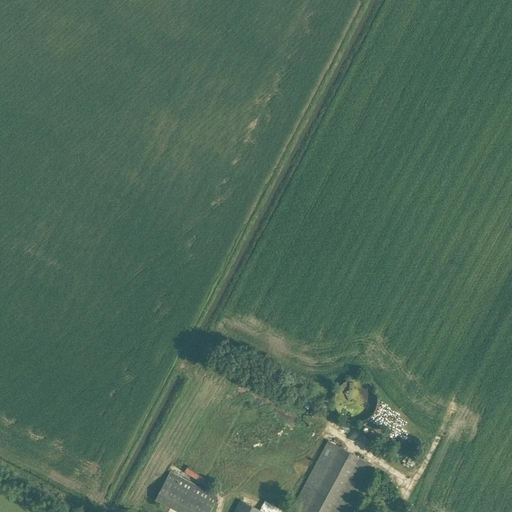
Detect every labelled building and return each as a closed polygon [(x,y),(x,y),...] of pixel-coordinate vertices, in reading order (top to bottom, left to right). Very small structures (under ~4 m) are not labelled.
[(334,399),(334,401),(334,403),(334,405),(335,407),(336,409),(337,411),(338,412),(339,414),(341,416),(342,417),(344,418),(346,419),(348,420),(350,421),(352,421),(354,421),(356,421),(358,421),(360,421),(362,420),(364,419),(366,418),(368,417),(370,415),(371,414),(372,412),(373,411),(374,409),(375,407),(375,406),(376,404),(376,401),(376,399),(376,397),(376,395),(375,393),(374,391),(373,389),(373,388),(371,386),(370,385),(368,383),(366,382),(364,381),(363,380),(361,380),(359,379),(356,379),(354,379),(352,379),(350,379),(348,380),(346,381),(344,382),(343,382),(341,384),(340,385),(338,387),(337,389),(336,391),(335,392),(335,394),(334,396),(334,398),(334,399)] [(302,438),(299,444),(309,448),(311,443),(302,438)] [(348,511),(374,464),(328,441),(291,511),(292,511),(348,511)] [(156,499),(180,511),(210,511),(218,497),(171,471),(156,499)] [(234,511),(263,511),(241,500),(234,511)]
